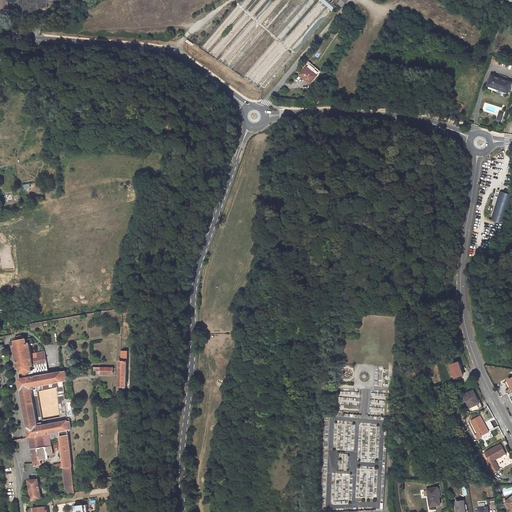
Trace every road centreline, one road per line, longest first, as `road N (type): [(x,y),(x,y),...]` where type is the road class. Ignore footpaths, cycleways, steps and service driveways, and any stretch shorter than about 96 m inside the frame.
road 1 (residential): [(251,125),(194,283),(184,511)]
road 2 (tertiary): [(476,152),(460,297),(474,354),(511,425)]
road 3 (tertiary): [(0,38),(170,52),(248,107)]
road 4 (tertiary): [(265,116),(368,113),(470,138)]
road 5 (unclassified): [(261,107),(353,0)]
